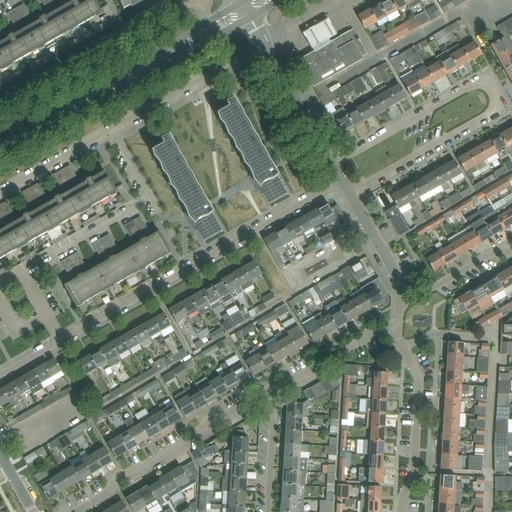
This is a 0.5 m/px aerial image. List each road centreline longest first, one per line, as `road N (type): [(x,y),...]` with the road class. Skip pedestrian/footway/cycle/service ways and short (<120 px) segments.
road 1 (residential): [(340,179),(0,374)]
road 2 (residential): [(349,193),(498,108),(493,91),(479,82),(330,163)]
road 3 (residential): [(0,193),(263,42)]
road 4 (residential): [(73,511),(264,396)]
road 5 (residential): [(399,511),(414,477),(418,380),(397,333)]
road 6 (secondary): [(0,143),(160,57)]
road 7 (residential): [(264,396),(368,336),(397,333)]
road 8 (residential): [(330,163),(263,42)]
road 9 (residential): [(400,306),(398,284),(349,193)]
road 10 (residential): [(400,306),(499,253),(511,256)]
